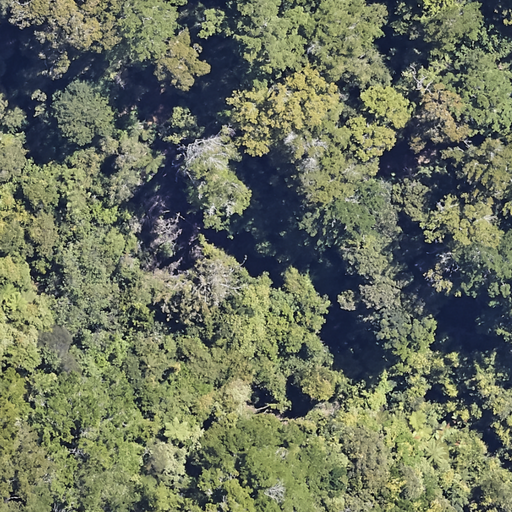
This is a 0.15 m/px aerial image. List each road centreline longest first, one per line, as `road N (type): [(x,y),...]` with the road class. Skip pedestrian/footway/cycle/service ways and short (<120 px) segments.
road 1 (track): [(50,0),(112,34),(312,112),(511,162)]
road 2 (track): [(511,415),(400,372),(298,347),(238,360),(167,448),(166,497),(174,511)]
